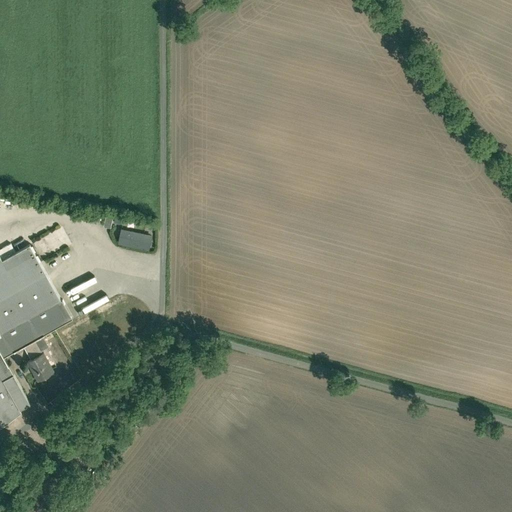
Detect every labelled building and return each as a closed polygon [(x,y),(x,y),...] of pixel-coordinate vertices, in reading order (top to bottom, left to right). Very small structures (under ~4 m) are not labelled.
[(109,227),(110,222),(121,224),(122,215),(105,212),(102,226),(109,227)] [(132,227),(124,226),(120,240),(129,242),(130,240),(150,245),(154,230),(132,225),(132,227)] [(0,422),(24,409),(21,405),(32,398),(4,349),(0,341),(0,329),(63,293),(31,238),(4,254),(0,246),(0,422)] [(73,310),(63,293),(0,329),(0,341),(4,349),(73,310)] [(98,295),(73,309),(77,315),(102,302),(98,295)] [(64,363),(49,336),(30,347),(33,352),(28,355),(40,376),(64,363)] [(65,445),(57,456),(71,465),(78,455),(65,445)] [(20,509),(24,511),(37,511),(41,506),(65,473),(51,463),(20,509)]
